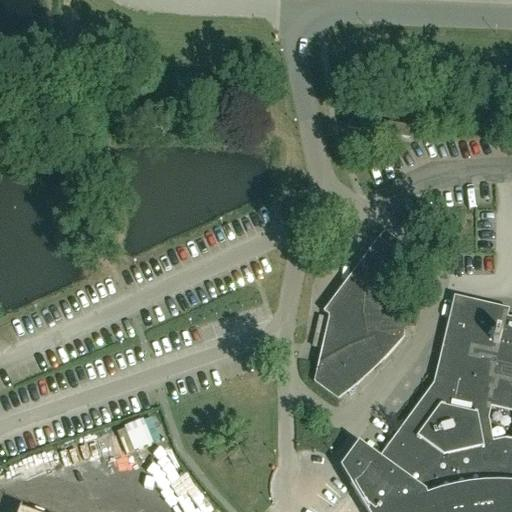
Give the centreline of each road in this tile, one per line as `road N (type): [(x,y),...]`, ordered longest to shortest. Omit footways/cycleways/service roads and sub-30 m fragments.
road 1 (unclassified): [(511,19),(287,11)]
road 2 (unclassified): [(287,11),(128,0)]
